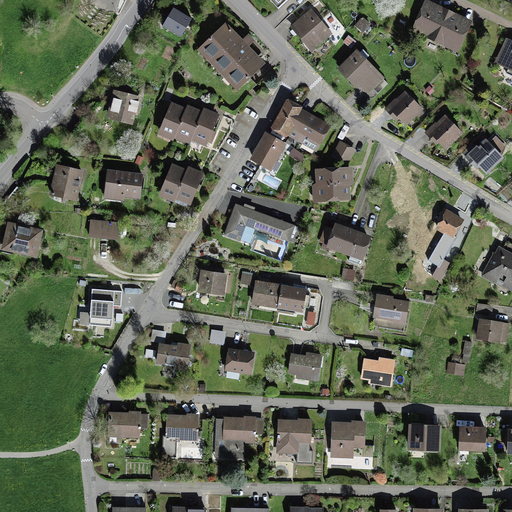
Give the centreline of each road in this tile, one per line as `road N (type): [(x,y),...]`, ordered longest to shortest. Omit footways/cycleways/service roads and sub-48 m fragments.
road 1 (residential): [(89,486),(511,490)]
road 2 (residential): [(99,389),(511,411)]
road 3 (residential): [(298,64),(145,313)]
road 4 (residential): [(298,64),(358,124),(511,215)]
road 5 (residential): [(145,313),(325,339)]
road 6 (unclassified): [(144,0),(44,125)]
